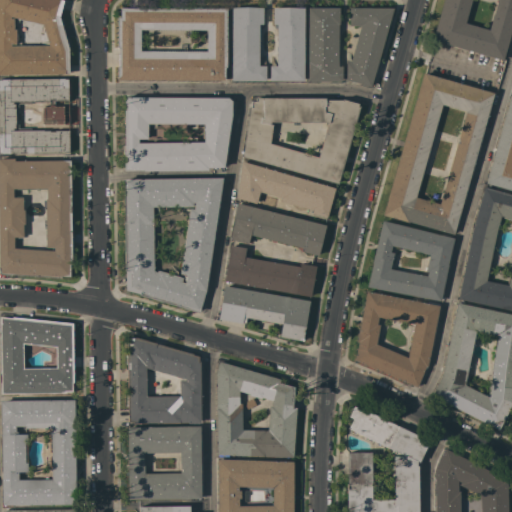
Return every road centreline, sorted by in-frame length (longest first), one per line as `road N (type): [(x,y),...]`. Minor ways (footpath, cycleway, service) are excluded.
road 1 (residential): [(97,0),(101,511)]
road 2 (residential): [(416,0),(350,239),(326,374)]
road 3 (residential): [(326,374),(99,306),(0,295)]
road 4 (residential): [(511,465),(326,374)]
road 5 (residential): [(326,374),(319,511)]
